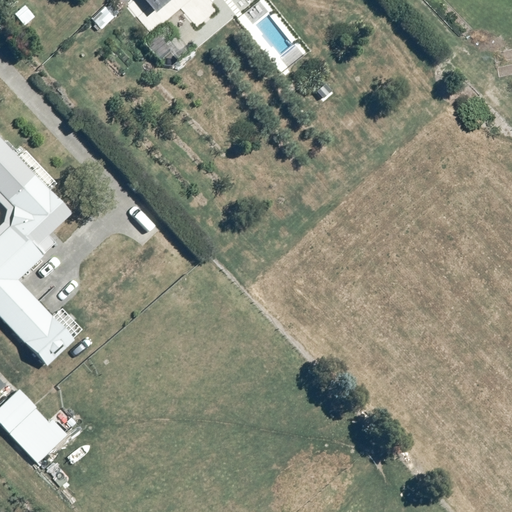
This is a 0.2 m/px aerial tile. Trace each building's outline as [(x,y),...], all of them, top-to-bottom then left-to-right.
[(167,0),(143,0),(153,11),(167,0)] [(13,14),(23,28),(39,16),(28,2),(13,14)] [(92,18),(102,31),(116,20),(106,7),(92,18)] [(182,7),(142,38),(166,69),(206,38),(182,7)] [(71,213),(24,167),(0,188),(0,201),(7,211),(5,223),(0,227),(0,319),(45,368),(72,340),(18,280),(44,258),(35,246),(71,213)] [(0,396),(11,386),(0,375),(0,396)] [(11,386),(0,396),(0,424),(11,436),(38,410),(18,388),(15,391),(11,386)] [(38,410),(11,436),(38,464),(77,425),(60,407),(48,419),(38,410)]
